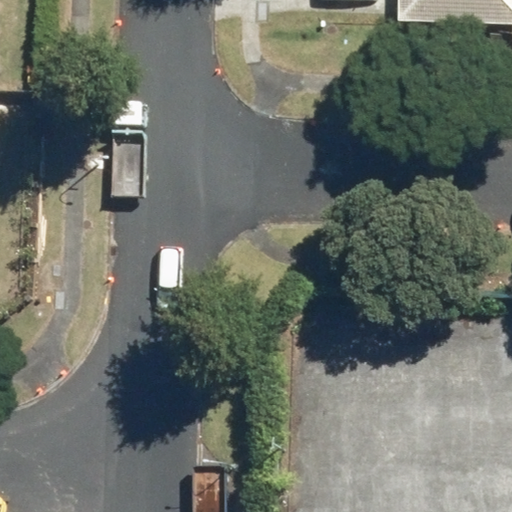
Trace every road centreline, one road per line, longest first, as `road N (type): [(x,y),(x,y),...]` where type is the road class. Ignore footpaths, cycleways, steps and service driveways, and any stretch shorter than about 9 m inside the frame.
road 1 (residential): [(511,169),(161,163)]
road 2 (residential): [(162,482),(161,163)]
road 3 (residential): [(161,163),(165,0)]
road 4 (residential): [(0,473),(162,482)]
